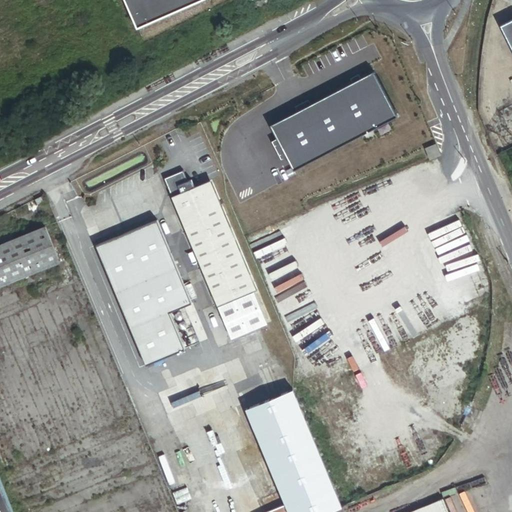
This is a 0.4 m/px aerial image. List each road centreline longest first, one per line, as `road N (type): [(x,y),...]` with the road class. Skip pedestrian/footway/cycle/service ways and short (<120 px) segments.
road 1 (secondary): [(354,0),(0,184)]
road 2 (unclassified): [(421,10),(511,251)]
